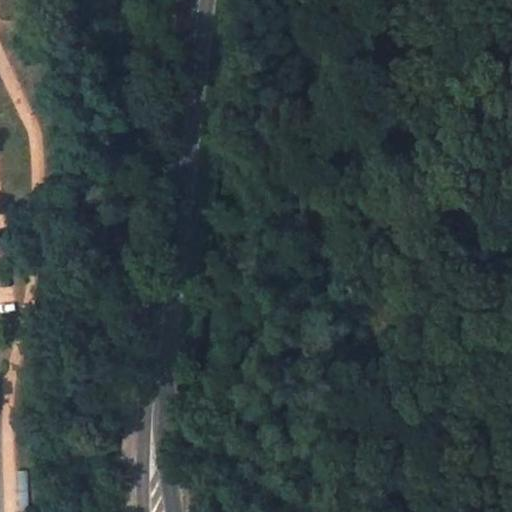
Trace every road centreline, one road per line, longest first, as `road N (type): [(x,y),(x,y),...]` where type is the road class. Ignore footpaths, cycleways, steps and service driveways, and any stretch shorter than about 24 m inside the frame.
road 1 (tertiary): [(200,0),(154,386)]
road 2 (tertiary): [(174,511),(154,386)]
road 3 (tertiary): [(154,386),(144,511)]
